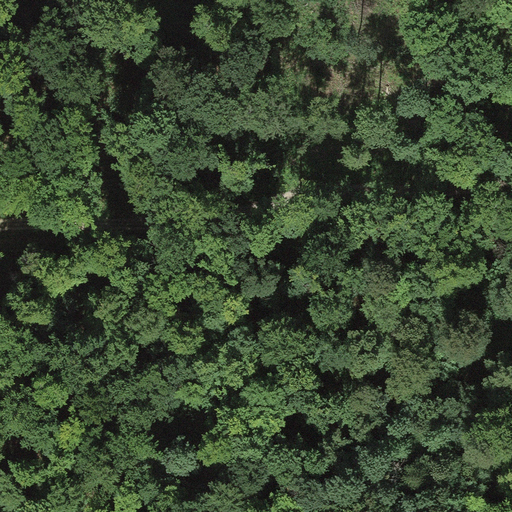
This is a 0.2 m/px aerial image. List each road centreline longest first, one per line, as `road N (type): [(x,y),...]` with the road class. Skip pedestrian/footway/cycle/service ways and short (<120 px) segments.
road 1 (track): [(0,225),(204,217),(296,191),(473,187),(511,171)]
road 2 (track): [(154,398),(423,387),(472,374),(511,347)]
